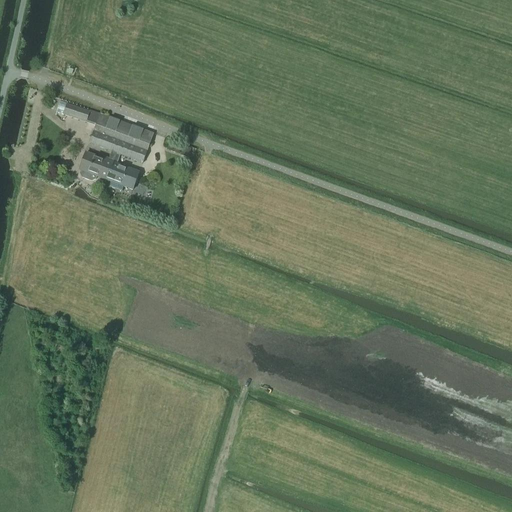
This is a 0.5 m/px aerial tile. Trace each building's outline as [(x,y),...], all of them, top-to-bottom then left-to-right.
[(59,104),(56,113),(60,114),(63,115),(86,123),(96,126),(100,115),(90,112),(67,104),(60,102),(59,104)] [(96,126),(94,132),(128,145),(147,152),(153,135),(127,125),(110,119),(100,115),(96,126)] [(80,172),(79,174),(81,178),(92,182),(96,180),(97,178),(98,178),(106,181),(113,164),(116,154),(120,156),(124,157),(128,145),(94,132),(89,144),(112,152),(109,159),(108,162),(102,159),(86,153),(79,171),(80,172)] [(128,145),(124,157),(143,164),(147,152),(128,145)] [(183,147),(180,156),(188,159),(191,150),(183,147)] [(113,164),(106,181),(111,183),(109,187),(122,192),(123,188),(132,191),(139,173),(116,165),(113,164)]
